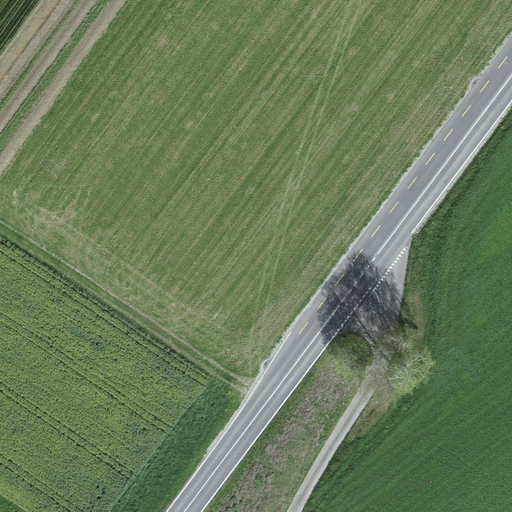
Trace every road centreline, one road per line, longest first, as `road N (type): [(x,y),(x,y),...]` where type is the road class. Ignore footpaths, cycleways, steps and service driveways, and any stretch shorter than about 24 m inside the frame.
road 1 (secondary): [(183,511),(360,275)]
road 2 (unclassified): [(360,275),(379,303),(380,362),(294,511)]
road 3 (secondary): [(360,275),(511,75)]
